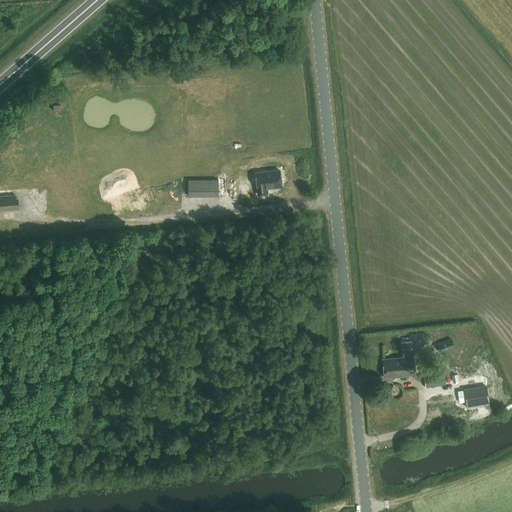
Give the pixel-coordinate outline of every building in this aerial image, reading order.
[(57,112),(58,122),(66,122),(65,112),(57,112)] [(277,175),(280,175),(279,170),(256,172),(259,194),(267,193),(266,187),(278,185),(277,175)] [(218,178),(187,179),(188,195),(218,194),(218,178)] [(15,206),(18,206),(18,197),(15,197),(15,194),(0,195),(0,209),(15,209),(15,206)] [(93,210),(93,194),(50,195),(50,207),(51,207),(51,217),(76,217),(76,211),(93,210)] [(112,217),(109,198),(102,199),(104,212),(91,214),(92,220),(112,217)] [(437,344),(440,352),(454,347),(451,339),(437,344)] [(383,359),(384,377),(394,376),(414,374),(413,357),(412,357),(411,342),(401,343),(402,351),(403,351),(404,358),(393,359),(393,358),(383,359)] [(426,387),(445,384),(443,370),(423,374),(426,387)] [(484,385),(463,392),(468,409),(489,402),(484,385)]
